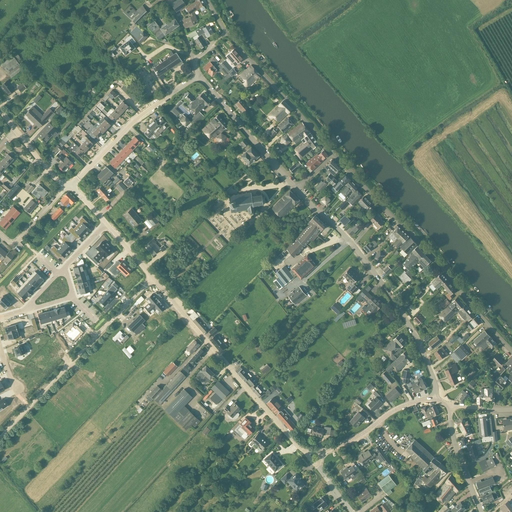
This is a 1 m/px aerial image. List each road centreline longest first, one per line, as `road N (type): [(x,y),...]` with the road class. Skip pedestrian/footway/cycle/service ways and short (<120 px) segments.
road 1 (residential): [(511,351),(333,155)]
road 2 (residential): [(434,400),(433,380),(393,300),(352,244),(295,188)]
road 3 (residential): [(153,279),(302,450)]
road 4 (residential): [(69,186),(138,116),(198,75)]
road 5 (residential): [(333,155),(225,32)]
road 6 (unclassified): [(0,437),(110,321)]
road 7 (residential): [(295,188),(198,75)]
road 8 (residential): [(324,451),(396,408),(434,400)]
